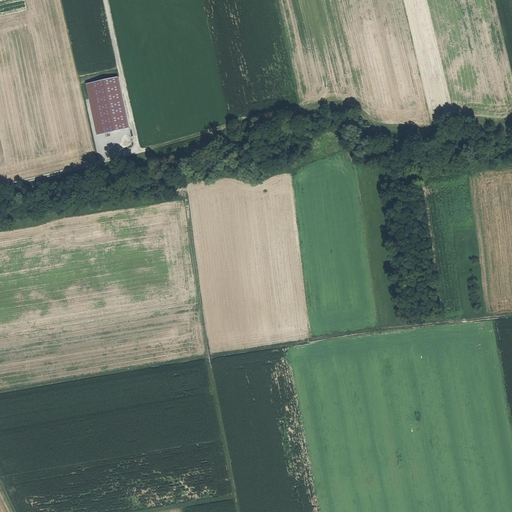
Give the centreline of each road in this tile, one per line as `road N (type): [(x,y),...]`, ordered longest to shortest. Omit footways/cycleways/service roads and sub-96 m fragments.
road 1 (track): [(511,315),(391,324),(0,387)]
road 2 (track): [(366,115),(334,102),(0,186)]
road 3 (track): [(241,511),(211,353),(193,192)]
road 4 (track): [(106,0),(139,152)]
